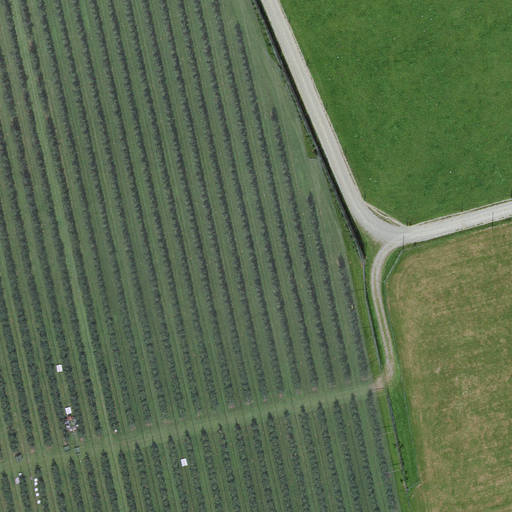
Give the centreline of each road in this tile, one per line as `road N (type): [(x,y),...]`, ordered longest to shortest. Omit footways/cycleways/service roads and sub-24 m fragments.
road 1 (track): [(269,0),(328,145),(368,218),(395,238),(511,214)]
road 2 (track): [(399,389),(384,270),(395,238)]
